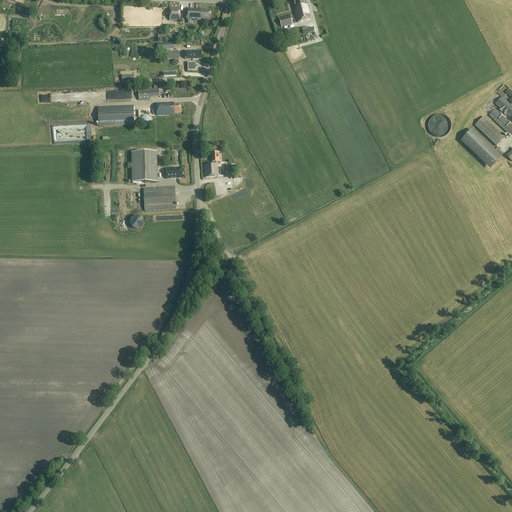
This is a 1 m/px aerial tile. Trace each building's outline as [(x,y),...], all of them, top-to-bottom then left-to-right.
[(306,6),(304,0),(295,0),(293,1),(295,9),(294,9),(298,23),(310,19),(307,5),(306,6)] [(180,21),(180,8),(169,8),(169,21),(180,21)] [(187,10),(187,20),(188,20),(188,23),(201,20),(211,20),(211,9),(200,9),(200,11),(197,11),(197,10),(187,10)] [(281,27),(292,24),(290,15),(279,18),(281,27)] [(193,52),(193,51),(186,51),(186,59),(202,59),(202,52),(193,52)] [(188,71),(196,70),(196,63),(188,63),(188,71)] [(187,64),(179,64),(179,72),(187,72),(187,64)] [(139,101),(150,101),(150,98),(160,97),(160,92),(159,89),(138,90),(139,101)] [(511,107),(501,97),(495,104),(511,119),(511,107)] [(172,105),(172,104),(164,104),(164,106),(161,106),(161,105),(157,105),(157,117),(175,116),(175,114),(181,113),(181,105),(172,105)] [(511,136),(511,135),(511,125),(493,107),(487,114),(511,136)] [(100,127),(135,126),(134,108),(99,109),(100,127)] [(145,128),(146,128),(147,128),(148,127),(149,127),(150,126),(151,125),(151,124),(152,123),(152,122),(152,121),(151,120),(151,119),(150,118),(149,117),(148,117),(147,116),(146,116),(145,116),(144,116),(143,117),(142,118),(141,118),(141,119),(140,120),(140,121),(140,122),(140,123),(140,124),(141,125),(141,126),(142,126),(143,127),(144,128),(145,128)] [(497,147),(505,137),(484,116),(475,126),(497,147)] [(460,141),(490,170),(501,158),(471,130),(460,141)] [(132,183),(158,183),(157,153),(132,153),(132,183)] [(218,177),(217,163),(219,163),(219,153),(210,154),(211,165),(204,165),(204,172),(205,172),(205,178),(218,177)] [(508,154),(501,161),(504,164),(511,157),(508,154)] [(183,178),(182,168),(167,169),(167,179),(175,179),(175,178),(178,178),(178,179),(183,178)] [(144,212),(177,210),(175,187),(143,189),(144,212)] [(137,230),(138,230),(139,230),(140,230),(141,229),(142,228),(143,227),(143,226),(144,225),(144,224),(144,223),(144,222),(144,221),(143,220),(143,219),(142,219),(141,218),(141,217),(140,217),(139,217),(138,216),(137,216),(136,217),(135,217),(134,217),(133,218),(132,219),(131,220),(131,221),(130,222),(130,223),(130,224),(131,225),(131,226),(132,227),(132,228),(133,229),(134,229),(135,230),(136,230),(137,230)]
